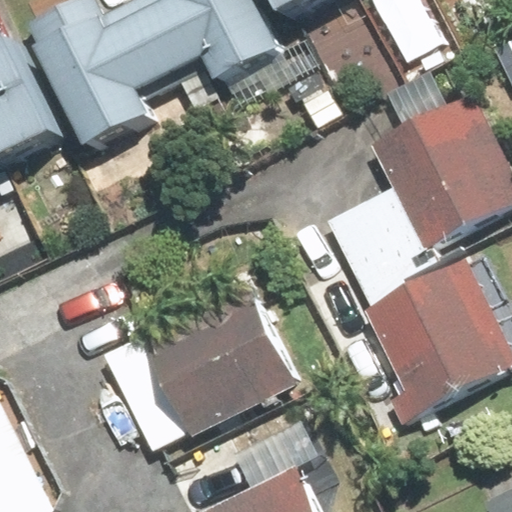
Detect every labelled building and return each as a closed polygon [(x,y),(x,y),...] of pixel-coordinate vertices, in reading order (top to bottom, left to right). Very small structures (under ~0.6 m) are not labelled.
[(141,5),(106,22),(94,0),(92,0),(30,31),(83,139),(147,107),(137,86),(172,68),(141,5)] [(151,0),(141,5),(172,68),(201,54),(212,77),(273,48),(249,0),(151,0)] [(270,0),(276,10),(293,0),(270,0)] [(8,24),(0,28),(0,149),(56,122),(8,24)] [(331,221),(425,414),(511,371),(511,273),(498,246),(511,238),(511,107),(503,88),(391,142),(411,183),(331,221)] [(275,272),(157,329),(209,434),(327,377),(275,272)] [(51,511),(3,412),(0,413),(0,511),(51,511)] [(359,511),(330,453),(208,511),(359,511)]
